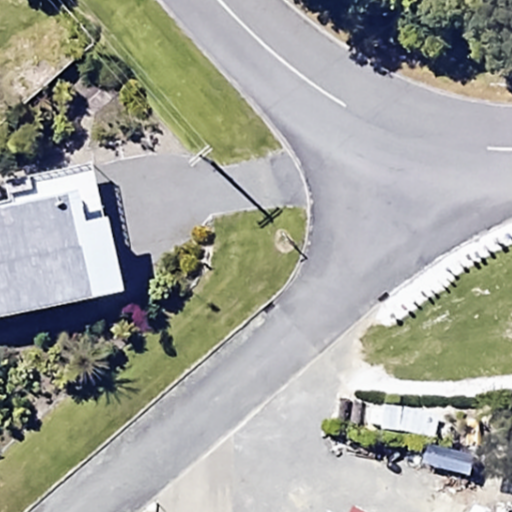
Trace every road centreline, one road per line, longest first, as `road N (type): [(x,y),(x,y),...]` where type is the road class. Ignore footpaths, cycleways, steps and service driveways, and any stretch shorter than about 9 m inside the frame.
road 1 (residential): [(74,511),(323,299),(363,242),(410,140)]
road 2 (tertiary): [(224,0),(305,81),(410,140)]
